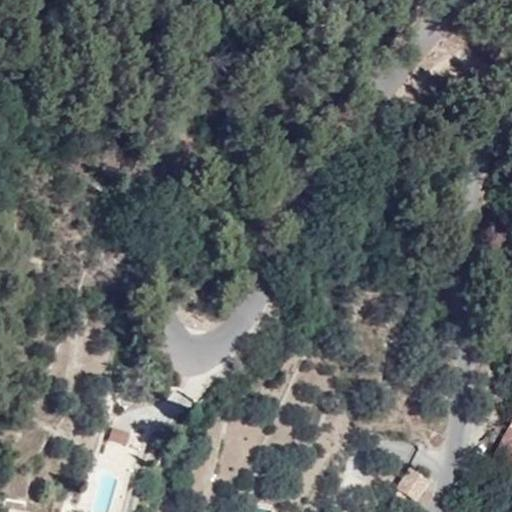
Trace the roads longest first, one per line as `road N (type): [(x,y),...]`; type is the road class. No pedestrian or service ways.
road 1 (unclassified): [(184,0),(157,300),(174,347),(192,358),(225,340),(331,160),(440,20),(485,0)]
road 2 (unclassified): [(511,105),(475,155),(448,486),(437,511)]
